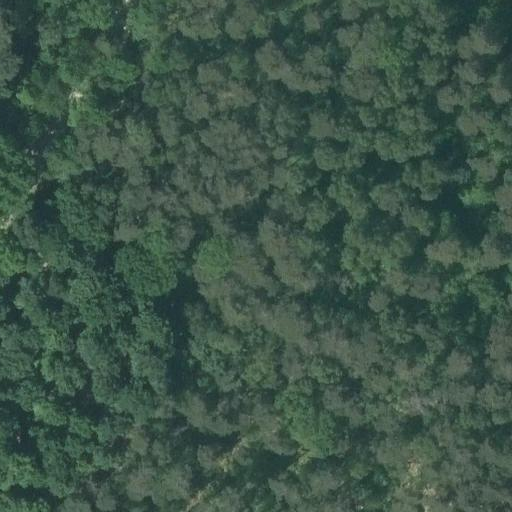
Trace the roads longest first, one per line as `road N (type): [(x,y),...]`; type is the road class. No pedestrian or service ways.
road 1 (track): [(511,265),(454,148),(448,101),(470,0)]
road 2 (track): [(140,0),(0,206)]
